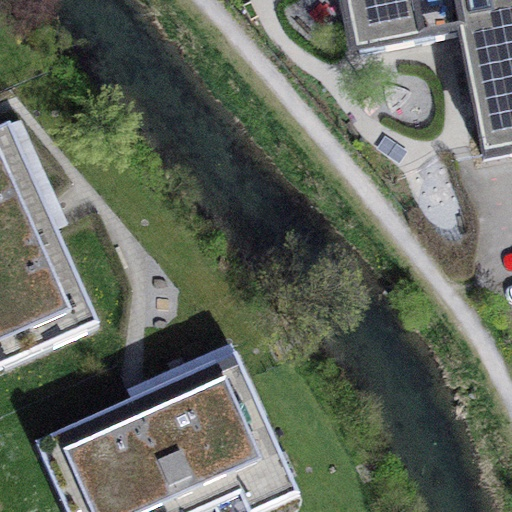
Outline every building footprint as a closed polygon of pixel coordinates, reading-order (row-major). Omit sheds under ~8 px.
[(511,0),(347,0),(360,61),(460,41),(484,162),(511,156),(511,0)] [(56,238),(68,233),(62,219),(54,202),(21,129),(10,134),(56,238)] [(0,369),(3,377),(100,334),(60,245),(56,238),(10,134),(0,138),(0,369)] [(128,398),(133,410),(237,363),(231,352),(138,394),(128,398)] [(223,511),(290,482),(237,363),(133,410),(37,453),(63,511),(223,511)] [(223,511),(281,511),(300,504),(290,482),(223,511)]
